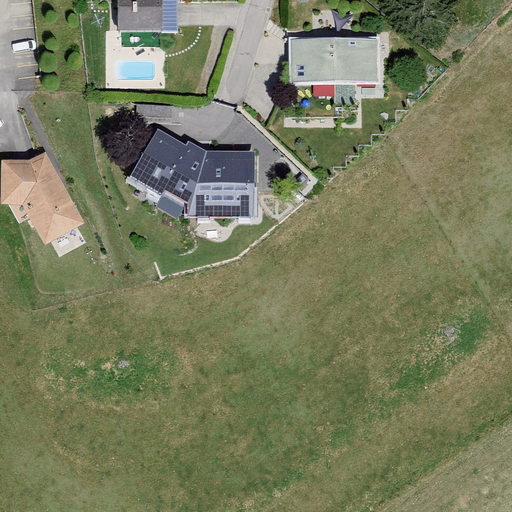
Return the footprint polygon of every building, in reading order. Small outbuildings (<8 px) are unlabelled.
[(117,0),(118,41),(164,41),(163,0),(117,0)] [(375,39),(285,38),(285,84),(374,85),(375,39)] [(171,105),(131,107),(131,122),(171,121),(171,105)] [(189,225),(254,228),(255,159),(207,159),(156,138),(130,185),(189,225)] [(45,244),(85,222),(46,149),(29,156),(2,158),(1,201),(22,203),(45,244)]
